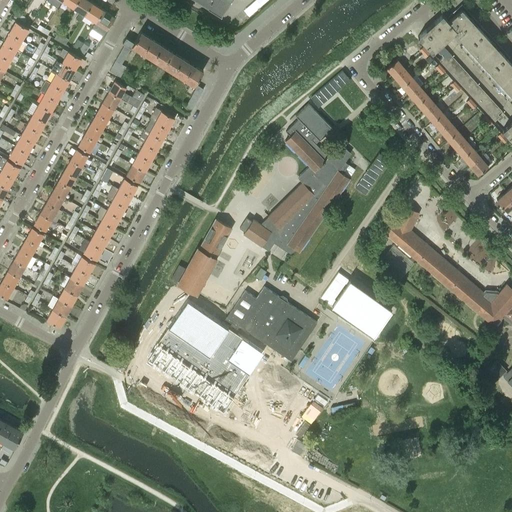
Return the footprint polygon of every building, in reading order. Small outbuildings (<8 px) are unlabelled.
[(92,2),(88,0),(77,0),(73,8),(80,12),(76,18),(80,21),(84,15),(92,2)] [(197,0),(221,15),(230,0),(197,0)] [(95,22),(103,9),(92,2),(84,15),(95,22)] [(418,36),(426,44),(433,51),(431,49),(454,28),(465,40),(460,45),(511,101),(511,123),(505,130),(503,128),(502,128),(511,139),(511,62),(462,8),(448,20),(442,13),(418,36)] [(114,16),(103,9),(95,22),(106,29),(114,16)] [(15,21),(9,32),(22,39),(28,29),(15,21)] [(126,37),(122,43),(124,44),(130,47),(192,86),(193,84),(202,70),(141,31),(134,42),(126,37)] [(3,42),(16,50),(22,39),(9,32),(3,42)] [(54,38),(65,44),(68,39),(57,32),(54,38)] [(78,51),(83,42),(77,39),(72,47),(78,51)] [(3,42),(0,46),(0,54),(10,60),(16,50),(3,42)] [(88,46),(84,43),(78,52),(83,55),(88,46)] [(127,53),(130,47),(124,44),(121,49),(127,53)] [(121,49),(118,55),(124,58),(127,53),(121,49)] [(61,62),(75,69),(81,58),(67,51),(61,62)] [(0,68),(4,70),(10,60),(0,54),(0,68)] [(446,68),(455,59),(451,54),(447,58),(441,63),(446,68)] [(124,58),(118,55),(115,60),(121,63),(124,58)] [(55,72),(69,79),(75,69),(61,62),(57,59),(51,69),(55,72)] [(396,59),(387,67),(394,76),(404,68),(396,59)] [(450,72),(459,64),(455,59),(446,68),(450,72)] [(115,61),(112,65),(123,71),(126,66),(121,63),(115,60),(114,60),(115,61)] [(454,77),(464,68),(459,64),(450,72),(454,77)] [(120,76),(123,71),(112,65),(109,70),(120,76)] [(404,68),(394,76),(402,85),(412,77),(404,68)] [(458,82),(468,73),(464,68),(454,77),(458,82)] [(342,70),(310,97),(318,107),(350,79),(342,70)] [(29,77),(26,82),(30,84),(35,74),(31,72),(28,77),(29,77)] [(63,90),(69,79),(55,72),(50,82),(63,90)] [(463,86),(472,78),(468,73),(458,82),(463,86)] [(412,77),(402,85),(409,94),(419,85),(420,86),(423,82),(416,74),(412,77)] [(467,91),(476,82),(472,78),(463,86),(467,91)] [(39,90),(44,93),(57,100),(63,90),(50,82),(45,80),(39,90)] [(114,80),(108,91),(119,97),(126,101),(130,95),(123,91),(125,86),(114,80)] [(471,96),(481,87),(476,82),(467,91),(471,96)] [(196,84),(193,90),(199,93),(202,88),(196,84)] [(419,85),(409,94),(417,103),(427,94),(420,86),(419,85)] [(476,100),(485,92),(481,87),(471,96),(476,100)] [(193,90),(190,95),(196,98),(199,93),(193,90)] [(119,97),(108,91),(102,102),(113,108),(119,97)] [(480,105),(489,97),(485,92),(476,100),(480,105)] [(38,103),(51,111),(57,100),(44,93),(38,103)] [(427,94),(417,103),(425,111),(434,103),(427,94)] [(190,95),(188,100),(194,104),(196,98),(190,95)] [(484,110),(493,101),(489,97),(480,105),(484,110)] [(185,105),(186,106),(191,109),(194,104),(188,100),(185,105)] [(488,114),(497,106),(493,101),(484,110),(488,114)] [(102,102),(96,112),(107,119),(113,108),(102,102)] [(298,118),(285,130),(290,135),(286,139),(309,163),(297,176),(302,182),(268,216),(270,219),(264,227),(253,219),(251,221),(246,218),(240,227),(245,230),(243,233),(268,250),(274,241),(291,253),(295,248),(298,250),(348,177),(342,172),(347,164),(348,163),(344,161),(349,153),(340,144),(327,157),(315,143),(332,126),(308,102),(295,115),(298,118)] [(45,121),(51,111),(38,103),(32,113),(45,121)] [(434,103),(425,111),(432,120),(442,112),(434,103)] [(498,114),(502,111),(497,106),(488,114),(492,119),(498,114)] [(154,121),(168,128),(174,118),(160,110),(154,121)] [(90,123),(101,129),(107,119),(96,112),(90,123)] [(442,112),(432,120),(440,129),(450,121),(442,112)] [(32,113),(26,124),(39,131),(45,121),(32,113)] [(127,116),(124,121),(121,126),(125,129),(131,118),(127,116)] [(154,121),(149,131),(162,139),(168,128),(154,121)] [(450,121),(440,129),(447,138),(457,129),(450,121)] [(126,132),(130,135),(136,124),(132,122),(126,132)] [(90,123),(84,133),(95,140),(101,129),(90,123)] [(13,135),(15,131),(2,124),(0,128),(13,135)] [(33,142),(39,131),(26,124),(20,134),(33,142)] [(162,139),(149,131),(144,129),(138,139),(143,142),(156,149),(162,139)] [(457,129),(447,138),(455,147),(465,138),(457,129)] [(95,140),(84,133),(77,144),(89,151),(95,140)] [(20,134),(14,145),(27,152),(33,142),(20,134)] [(465,138),(455,147),(462,155),(472,147),(465,138)] [(143,142),(137,152),(151,159),(156,149),(143,142)] [(27,152),(14,145),(8,155),(21,163),(27,152)] [(70,158),(81,165),(87,154),(76,147),(70,158)] [(472,147),(462,155),(470,164),(480,156),(472,147)] [(151,159),(137,152),(132,163),(145,170),(151,159)] [(371,163),(355,187),(365,194),(381,170),(389,159),(379,152),(371,163)] [(480,156),(470,164),(478,173),(488,165),(484,160),(488,156),(485,152),(480,156)] [(0,159),(0,168),(1,169),(0,170),(13,177),(19,166),(2,157),(0,159)] [(70,158),(64,169),(75,175),(81,165),(70,158)] [(145,170),(132,163),(126,173),(139,181),(145,170)] [(342,172),(348,177),(354,169),(347,164),(342,172)] [(0,183),(7,188),(13,177),(0,170),(0,169),(0,183)] [(75,175),(64,169),(58,180),(69,186),(75,175)] [(118,188),(131,195),(137,184),(124,177),(118,188)] [(58,180),(52,190),(63,197),(69,186),(58,180)] [(125,206),(131,195),(118,188),(112,198),(125,206)] [(46,201),(57,207),(63,197),(52,190),(46,201)] [(511,205),(511,197),(506,191),(496,200),(506,211),(511,205)] [(125,206),(112,198),(106,209),(119,216),(125,206)] [(46,201),(40,212),(51,218),(57,207),(46,201)] [(502,316),(511,324),(511,365),(507,371),(495,359),(485,369),(495,380),(501,374),(511,385),(511,288),(506,283),(498,292),(498,291),(485,290),(483,292),(410,229),(418,213),(403,206),(397,219),(396,218),(384,233),(480,314),(494,326),(502,316)] [(114,226),(119,216),(106,209),(100,219),(114,226)] [(51,218),(40,212),(33,223),(45,229),(51,218)] [(196,293),(208,272),(216,257),(215,256),(231,227),(215,218),(199,248),(196,246),(184,268),(178,264),(170,279),(196,293)] [(114,226),(100,219),(95,230),(108,237),(114,226)] [(31,226),(25,237),(37,243),(43,232),(31,226)] [(102,247),(108,237),(95,230),(89,240),(102,247)] [(19,248),(31,254),(37,243),(25,237),(19,248)] [(79,249),(83,251),(96,258),(102,247),(89,240),(85,238),(79,249)] [(19,248),(13,258),(25,264),(31,254),(19,248)] [(75,265),(88,273),(94,262),(81,255),(75,265)] [(7,269),(19,275),(25,264),(13,258),(7,269)] [(88,273),(75,265),(71,263),(66,274),(69,276),(82,283),(88,273)] [(7,269),(1,279),(13,286),(19,275),(7,269)] [(326,288),(320,297),(330,303),(331,303),(332,304),(373,334),(391,308),(349,279),(349,280),(348,279),(348,278),(338,271),(326,288)] [(82,283),(69,276),(63,286),(77,294),(82,283)] [(13,286),(1,279),(0,281),(0,292),(7,297),(13,286)] [(71,304),(77,294),(63,286),(58,297),(71,304)] [(316,322),(313,321),(263,286),(255,298),(244,291),(226,317),(230,320),(228,322),(236,327),(238,325),(290,360),(316,322)] [(262,348),(186,294),(146,352),(221,405),(262,348)] [(65,315),(71,304),(58,297),(52,307),(65,315)] [(59,325),(65,315),(52,307),(46,318),(59,325)] [(0,425),(0,439),(3,442),(12,425),(3,420),(0,425)] [(12,425),(3,442),(14,448),(23,431),(12,425)]
